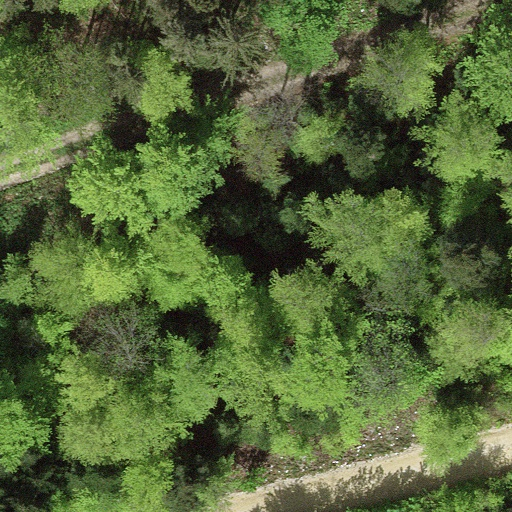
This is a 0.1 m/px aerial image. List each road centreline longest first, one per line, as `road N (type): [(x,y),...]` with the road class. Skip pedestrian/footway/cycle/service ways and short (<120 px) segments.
road 1 (track): [(485,0),(255,90),(0,176)]
road 2 (track): [(258,511),(511,441)]
